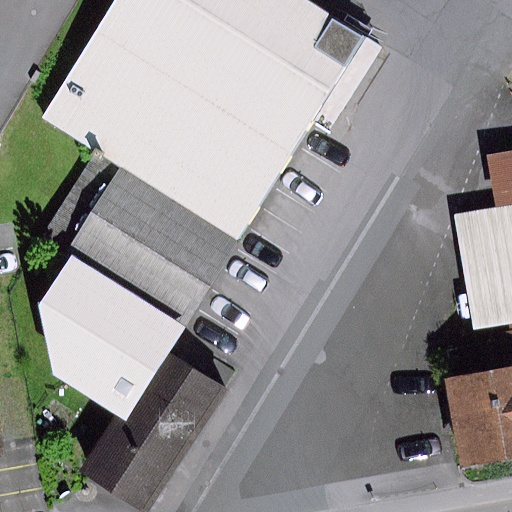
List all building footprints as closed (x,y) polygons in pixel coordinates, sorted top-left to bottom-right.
[(298,0),(114,0),(40,121),(125,173),(236,241),(310,122),(310,121),(327,131),(378,49),(298,0)] [(511,152),(482,158),(489,201),(511,197),(511,152)] [(236,241),(125,173),(67,261),(179,328),(236,241)] [(511,208),(450,219),(469,331),(509,325),(511,343),(511,208)] [(179,328),(67,261),(37,306),(51,374),(112,417),(120,421),(166,352),(179,328)] [(511,345),(436,359),(455,467),(511,456),(511,345)] [(120,421),(112,417),(79,472),(142,511),(150,511),(225,395),(166,352),(120,421)]
